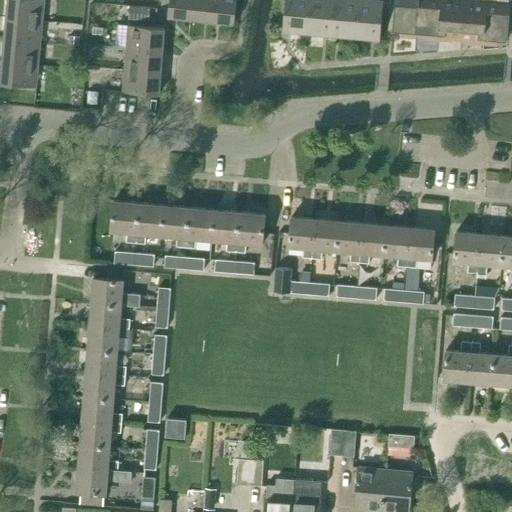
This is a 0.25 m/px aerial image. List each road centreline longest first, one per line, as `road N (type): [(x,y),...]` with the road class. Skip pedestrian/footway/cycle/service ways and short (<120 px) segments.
road 1 (unclassified): [(511,98),(301,115),(259,144),(186,141)]
road 2 (unclassified): [(186,141),(17,126)]
road 3 (residential): [(458,511),(439,432),(453,422),(511,427)]
road 4 (residential): [(0,251),(10,240),(17,126)]
road 5 (residential): [(186,141),(199,56),(235,58)]
